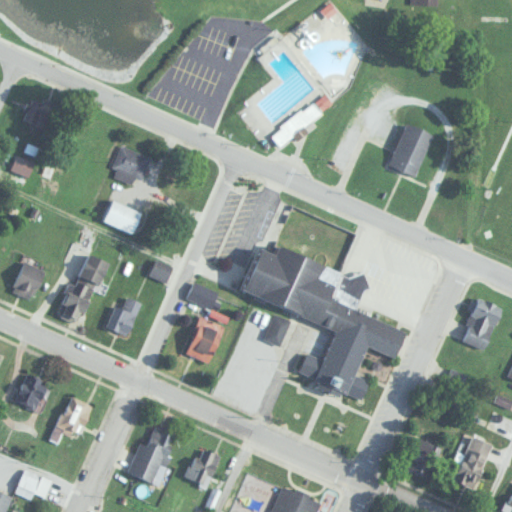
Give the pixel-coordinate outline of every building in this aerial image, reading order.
[(313,85),(278,40),(258,55),(280,82),(255,102),(269,120),(313,85)] [(21,118),(42,128),(52,106),(31,96),(21,118)] [(416,175),(432,132),(405,121),(388,164),(416,175)] [(89,139),(72,134),(62,166),(80,172),(89,139)] [(108,174),(139,184),(149,154),(118,144),(108,174)] [(142,211),(111,197),(101,220),(132,233),(142,211)] [(337,325),(325,358),(305,350),(297,373),(362,398),(369,378),(356,374),(367,344),(398,356),(408,329),(356,309),(367,278),(280,245),(278,252),(259,245),(242,290),(337,325)] [(81,320),(108,260),(87,250),(60,311),(81,320)] [(10,289),(31,299),(46,270),(24,259),(10,289)] [(105,326),(127,334),(139,301),(117,293),(105,326)] [(458,337),(484,349),(504,307),(478,295),(458,337)] [(226,313),(200,306),(186,354),(212,361),(226,313)] [(291,319),(274,311),(262,337),(280,345),(291,319)] [(268,363),(236,351),(228,372),(260,384),(268,363)] [(37,410),(51,383),(26,370),(12,397),(37,410)] [(458,381),(461,382),(464,374),(450,370),(448,379),(457,382),(458,381)] [(80,437),(93,404),(67,393),(49,438),(57,441),(62,429),(80,437)] [(126,471),(155,483),(175,433),(153,424),(145,444),(138,441),(126,471)] [(491,441),(469,434),(454,480),(476,487),(491,441)] [(430,473),(441,447),(417,436),(405,462),(430,473)] [(183,473),(206,485),(220,456),(198,444),(183,473)] [(34,492),(44,496),(51,479),(24,467),(13,491),(31,499),(34,492)] [(267,511),(313,511),(318,499),(278,484),(267,511)] [(511,507),(511,485),(503,503),(511,507)] [(0,511),(3,511),(10,494),(0,490),(0,511)]
